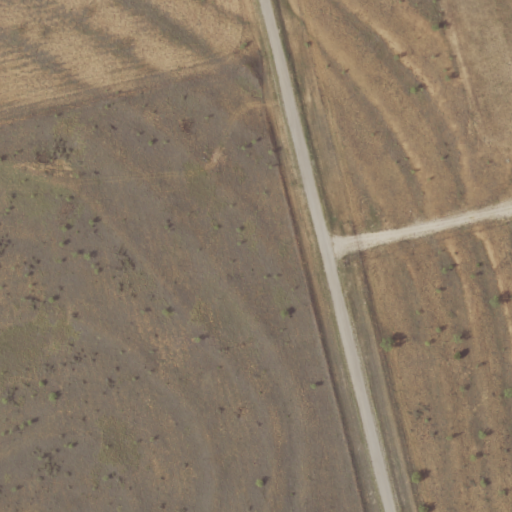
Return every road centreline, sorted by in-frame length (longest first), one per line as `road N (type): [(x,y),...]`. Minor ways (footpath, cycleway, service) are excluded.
road 1 (residential): [(390,511),(263,0)]
road 2 (residential): [(511,201),(328,259)]
